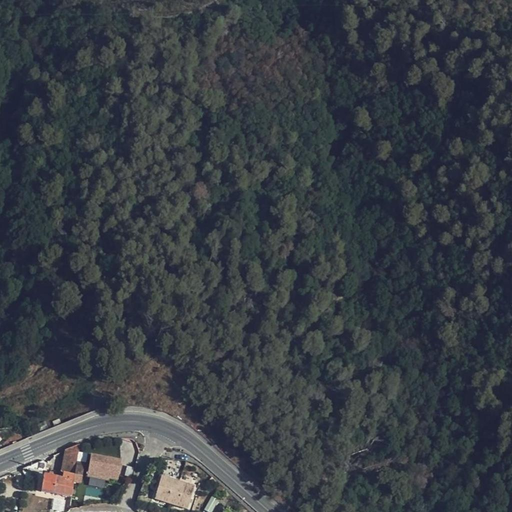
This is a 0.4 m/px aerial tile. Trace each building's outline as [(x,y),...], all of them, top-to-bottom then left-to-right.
[(70,450),(64,452),(60,478),(74,481),(76,468),(79,446),(77,447),(73,448),(70,450)] [(93,460),(90,481),(112,485),(112,482),(121,484),(123,465),(93,460)] [(87,470),(76,468),(74,481),(74,486),(84,487),(87,470)] [(56,478),(44,475),(40,494),(53,497),(56,478)] [(56,478),(53,497),(72,501),(74,486),(74,481),(60,478),(56,478)] [(180,511),(189,511),(194,500),(162,487),(156,503),(180,511)] [(64,510),(65,501),(58,500),(57,509),(64,510)] [(32,511),(35,504),(22,501),(19,511),(32,511)]
